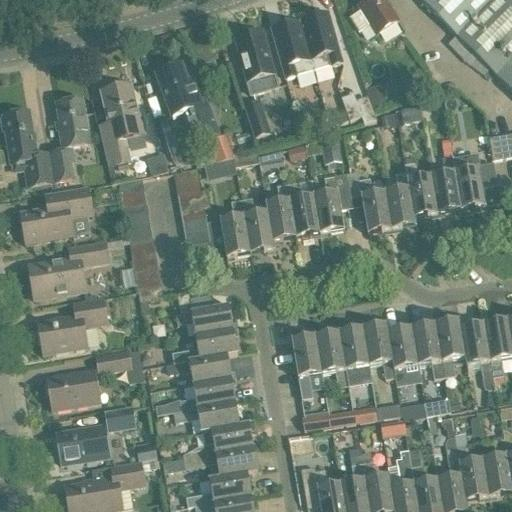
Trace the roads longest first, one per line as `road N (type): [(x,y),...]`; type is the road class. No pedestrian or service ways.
road 1 (residential): [(511,276),(436,292),(389,270),(348,265),(255,280),(292,511)]
road 2 (tertiary): [(0,46),(139,26),(243,0)]
road 3 (residential): [(5,389),(22,511)]
